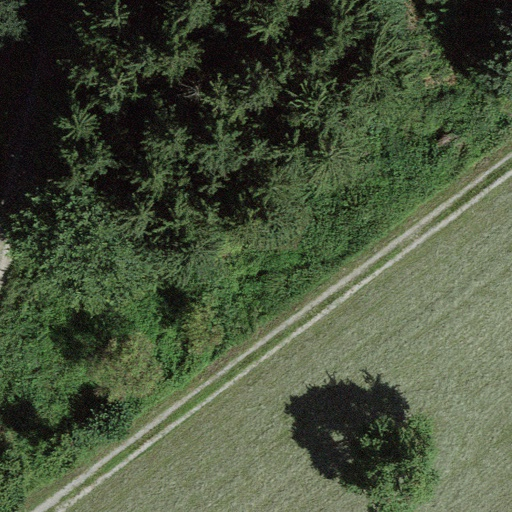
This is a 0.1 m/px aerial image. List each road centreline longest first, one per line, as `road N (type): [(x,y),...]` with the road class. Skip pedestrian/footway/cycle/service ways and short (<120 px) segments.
road 1 (track): [(511,163),(50,511)]
road 2 (track): [(56,0),(0,260)]
